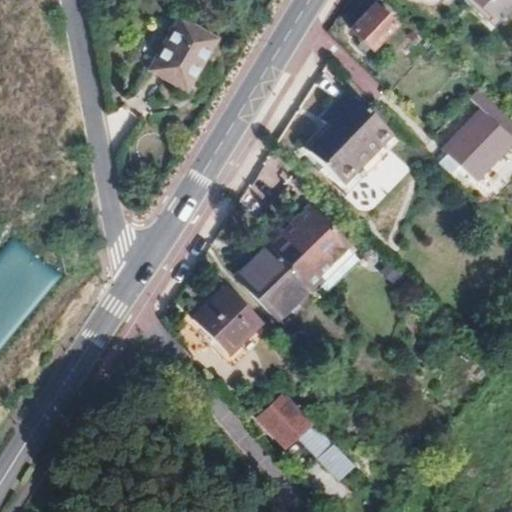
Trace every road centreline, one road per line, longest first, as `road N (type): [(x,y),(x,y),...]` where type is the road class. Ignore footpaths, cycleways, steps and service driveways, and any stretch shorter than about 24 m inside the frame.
road 1 (secondary): [(308,0),(142,269)]
road 2 (residential): [(71,0),(112,221),(128,260),(142,269)]
road 3 (secondary): [(142,269),(0,484)]
